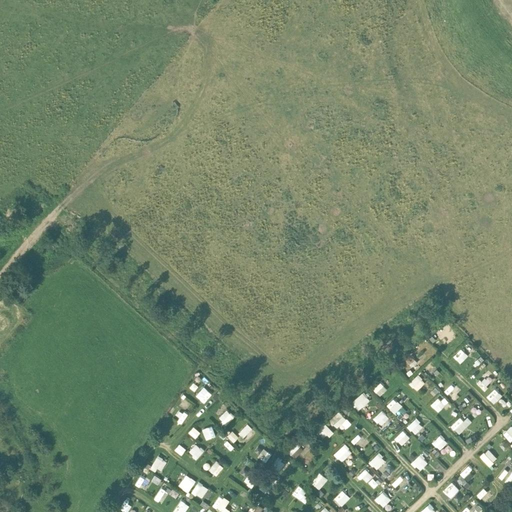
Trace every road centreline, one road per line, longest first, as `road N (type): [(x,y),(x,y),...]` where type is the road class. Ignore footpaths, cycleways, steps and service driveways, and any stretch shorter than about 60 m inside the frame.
road 1 (track): [(405,391),(501,488)]
road 2 (track): [(361,422),(451,511)]
